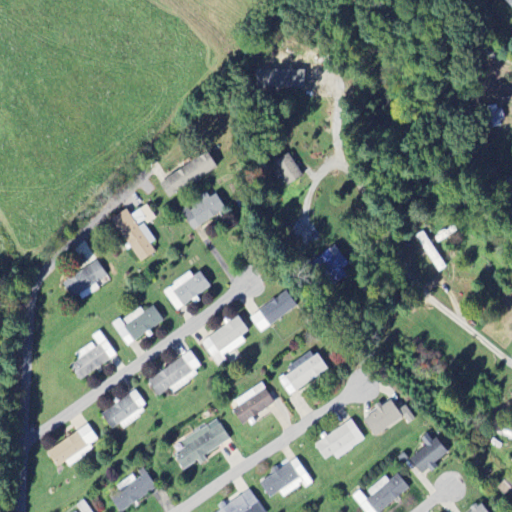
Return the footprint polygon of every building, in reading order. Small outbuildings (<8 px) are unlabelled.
[(511,0),(503,0),(511,9),(511,0)] [(259,69),(259,78),(305,77),(305,68),(259,69)] [(489,108),(492,129),(503,127),(499,106),(489,108)] [(217,170),(208,154),(158,184),(168,199),(217,170)] [(274,163),(285,186),(301,179),(290,155),(274,163)] [(217,195),(209,199),(207,195),(189,204),(190,207),(181,212),(190,230),(225,213),(217,195)] [(139,264),(155,254),(150,245),(155,242),(144,225),(154,218),(147,206),(130,217),(126,211),(112,220),(139,264)] [(313,263),(332,288),(348,277),(343,271),(349,266),(334,247),(313,263)] [(62,284),(74,304),(100,288),(97,283),(106,277),(97,263),(62,284)] [(200,273),(193,278),(189,273),(162,292),(176,312),(210,288),(200,273)] [(258,333),(297,311),(288,294),(249,316),(258,333)] [(120,319),(111,324),(126,347),(163,323),(153,307),(143,314),(140,309),(121,322),(120,319)] [(201,343),(217,368),(228,361),(226,358),(247,345),(242,337),(249,333),(239,318),(201,343)] [(69,367),(79,382),(116,357),(99,332),(90,338),(93,343),(74,356),(77,361),(69,367)] [(288,396),(328,371),(316,352),(288,369),(291,373),(279,381),(288,396)] [(158,398),(169,390),(172,394),(203,371),(191,353),(148,383),(158,398)] [(275,404),(262,385),(229,408),(242,427),(275,404)] [(101,416),(112,431),(119,426),(122,429),(148,410),(135,391),(101,416)] [(374,438),(404,419),(408,425),(414,421),(405,407),(397,412),(391,402),(381,408),(381,407),(362,419),(374,438)] [(180,442),(184,450),(173,456),(182,472),(197,463),(197,462),(230,443),(218,421),(180,442)] [(333,456),(337,461),(365,441),(351,421),(314,447),(325,462),(333,456)] [(57,469),(65,464),(68,468),(93,451),(90,446),(98,441),(87,426),(46,454),(57,469)] [(421,441),(426,449),(410,460),(420,476),(447,458),(431,434),(421,441)] [(282,499),(302,487),(305,490),(312,485),(297,460),(259,484),(269,500),(279,493),(282,499)] [(132,477),(115,488),(119,493),(109,499),(117,511),(123,511),(156,490),(144,472),(134,479),(132,477)] [(385,478),(364,494),(361,490),(351,497),(363,511),(381,511),(409,489),(397,475),(389,482),(385,478)] [(510,503),(511,501),(511,476),(496,489),(510,503)] [(217,511),(262,511),(249,491),(217,511)] [(90,511),(84,502),(75,507),(77,511),(90,511)]
